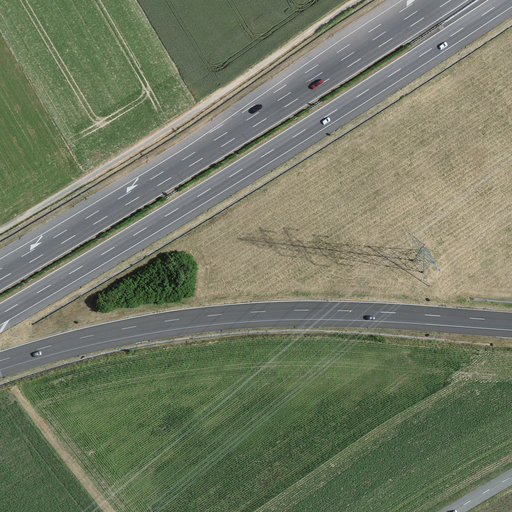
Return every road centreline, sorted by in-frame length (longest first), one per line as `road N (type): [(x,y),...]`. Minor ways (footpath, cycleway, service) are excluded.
road 1 (motorway): [(0,314),(505,0)]
road 2 (motorway): [(450,0),(0,279)]
road 3 (motorway): [(0,360),(221,314),(357,310),(511,321)]
road 4 (track): [(356,0),(188,116),(0,229)]
